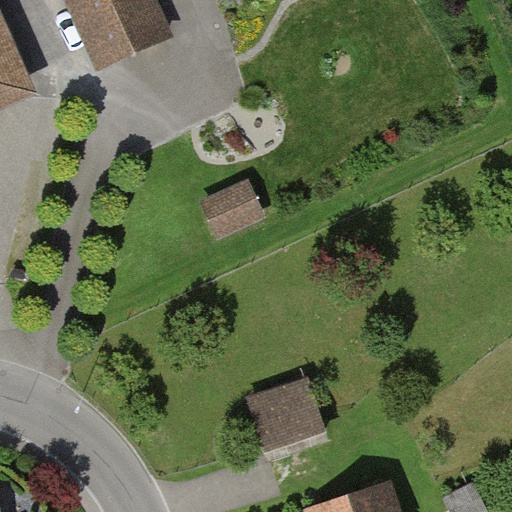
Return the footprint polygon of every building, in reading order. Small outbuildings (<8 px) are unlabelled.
[(147,0),(58,0),(92,70),(165,36),(147,0)] [(0,68),(0,94),(10,90),(0,68)] [(192,208),(203,241),(258,223),(246,189),(192,208)] [(248,403),(263,451),(326,433),(312,384),(248,403)] [(398,511),(389,484),(310,510),(310,511),(398,511)]
